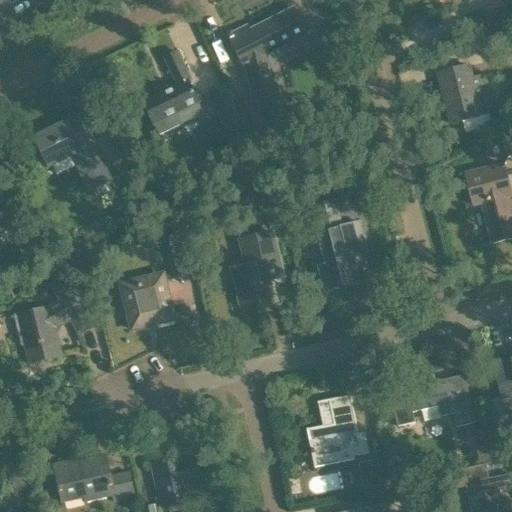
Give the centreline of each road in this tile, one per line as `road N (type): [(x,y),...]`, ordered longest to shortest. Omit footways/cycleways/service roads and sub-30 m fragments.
road 1 (residential): [(440,324),(355,0)]
road 2 (residential): [(245,372),(440,324)]
road 3 (residential): [(0,88),(180,0)]
road 4 (residential): [(275,511),(245,372)]
road 5 (residential): [(127,401),(245,372)]
